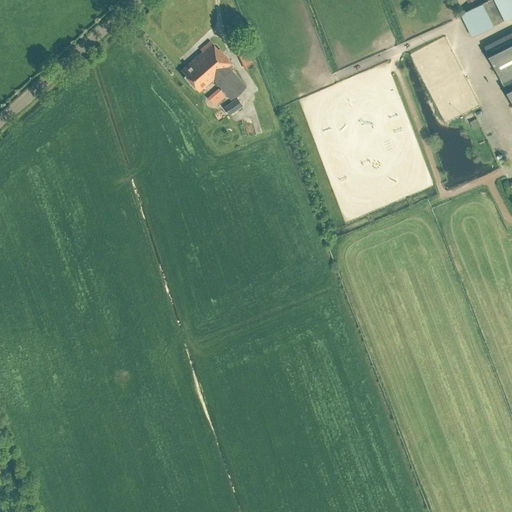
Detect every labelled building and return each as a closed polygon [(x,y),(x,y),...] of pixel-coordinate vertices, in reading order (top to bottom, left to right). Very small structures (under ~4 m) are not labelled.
[(511,15),(511,0),(496,0),(505,19),(511,15)] [(494,25),(483,2),(460,13),(472,36),(494,25)] [(511,31),(484,45),(511,100),(511,31)] [(180,70),(199,91),(213,79),(231,99),(246,86),(228,66),(232,63),(214,43),(213,44),(210,40),(200,48),(202,51),(185,65),(180,70)] [(253,65),(243,42),(236,45),(241,55),(238,56),(243,69),(253,65)] [(207,97),(214,105),(219,101),(221,103),(226,99),(224,97),(225,95),(218,87),(207,97)] [(222,107),(227,115),(241,106),(235,98),(222,107)] [(479,122),(482,134),(489,132),(486,121),(479,122)] [(229,127),(216,128),(216,131),(212,132),(213,139),(231,137),(229,127)] [(235,130),(239,140),(245,137),(241,128),(235,130)]
